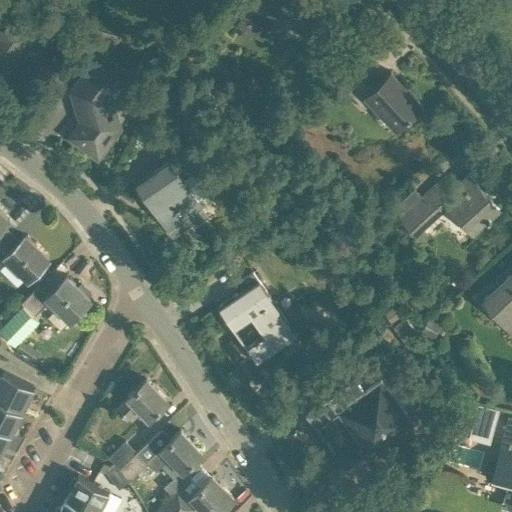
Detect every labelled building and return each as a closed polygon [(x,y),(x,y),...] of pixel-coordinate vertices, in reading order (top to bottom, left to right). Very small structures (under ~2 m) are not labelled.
[(14,86),(17,81),(26,70),(20,66),(44,34),(17,0),(0,0),(0,81),(6,85),(8,82),(14,86)] [(290,21),(321,39),(336,11),(317,0),(248,0),(236,21),(263,36),(270,24),(283,32),(290,21)] [(88,40),(62,73),(72,80),(98,47),(88,40)] [(78,107),(87,114),(72,134),(98,154),(106,143),(109,145),(117,134),(114,132),(119,126),(108,118),(105,109),(116,93),(113,91),(127,73),(101,54),(88,71),(85,69),(72,86),(75,89),(73,91),(78,107)] [(367,71),(347,89),(364,107),(374,97),(399,124),(422,103),(421,102),(391,70),(391,69),(378,82),(367,71)] [(318,149),(307,138),(298,148),(308,158),(318,149)] [(203,207),(170,159),(138,181),(137,180),(136,181),(173,235),(174,234),(170,229),(203,207)] [(469,172),(452,188),(443,177),(400,215),(415,233),(449,203),(473,230),(499,206),(469,172)] [(0,227),(10,218),(0,208),(0,241),(2,239),(0,236),(0,227)] [(0,241),(0,265),(7,258),(28,278),(49,256),(25,232),(11,247),(2,239),(0,241)] [(44,262),(29,276),(37,283),(51,269),(44,262)] [(257,360),(297,334),(253,270),(238,280),(243,288),(219,304),(234,326),(252,313),(266,334),(259,338),(258,336),(255,339),(256,340),(247,345),(257,360)] [(511,270),(484,296),(505,319),(511,312),(511,270)] [(66,273),(59,280),(48,292),(38,283),(22,299),(26,302),(36,313),(49,298),(70,318),(91,296),(66,273)] [(418,293),(408,299),(416,311),(426,305),(418,293)] [(36,313),(26,302),(3,326),(17,340),(40,316),(36,313)] [(383,311),(390,321),(399,314),(393,304),(383,311)] [(441,324),(428,317),(421,329),(434,337),(441,324)] [(3,368),(0,374),(0,396),(14,404),(22,408),(35,384),(3,368)] [(138,406),(149,418),(168,399),(146,376),(127,394),(128,395),(117,407),(127,417),(138,406)] [(364,390),(355,378),(307,414),(334,450),(335,450),(318,427),(338,411),(363,445),(359,449),(366,458),(414,422),(380,377),(364,390)] [(14,404),(0,396),(0,425),(2,426),(11,431),(22,408),(14,404)] [(490,441),(491,437),(499,407),(478,402),(470,432),(469,435),(490,441)] [(511,416),(509,416),(492,476),(509,480),(502,505),(511,508),(511,416)] [(0,452),(11,431),(2,426),(0,425),(0,452)] [(190,476),(202,464),(196,457),(202,451),(181,427),(169,438),(159,429),(137,449),(119,466),(129,480),(129,481),(149,461),(153,465),(156,469),(162,463),(175,477),(166,486),(172,492),(177,488),(178,489),(190,476)] [(119,466),(137,449),(126,438),(108,455),(116,464),(119,466)] [(116,464),(107,470),(119,487),(129,480),(119,466),(116,464)] [(95,511),(97,511),(109,490),(78,473),(77,475),(66,496),(95,511)] [(212,473),(205,480),(191,494),(192,495),(188,499),(178,489),(177,488),(172,492),(152,511),(217,511),(234,496),(212,473)] [(57,511),(95,511),(66,496),(57,511)]
